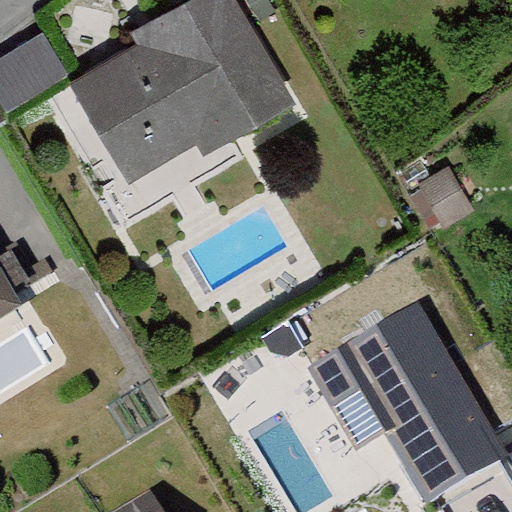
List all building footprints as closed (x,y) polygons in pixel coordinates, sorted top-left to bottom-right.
[(128,52),(59,90),(109,180),(189,136),(199,155),(279,111),(217,0),(180,0),(118,34),(128,52)] [(50,30),(0,49),(0,95),(3,102),(69,75),(50,30)] [(404,325),(303,382),(350,464),(381,445),(419,511),(423,511),(490,474),(404,325)] [(511,421),(498,430),(511,452),(511,421)] [(166,511),(153,488),(108,511),(166,511)]
